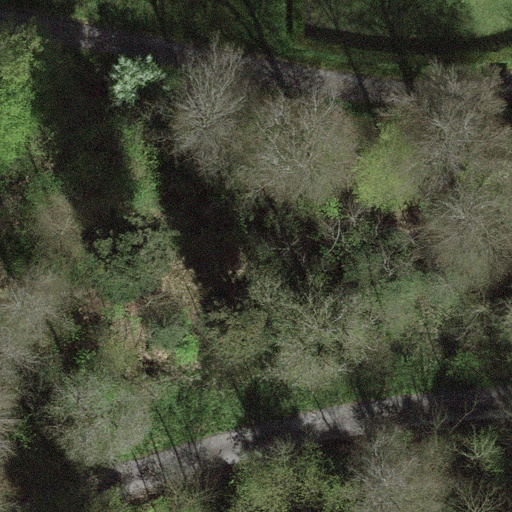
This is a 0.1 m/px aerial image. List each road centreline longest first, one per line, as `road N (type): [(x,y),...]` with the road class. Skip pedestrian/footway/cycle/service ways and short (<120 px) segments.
road 1 (track): [(0,20),(319,81),(472,97),(511,80)]
road 2 (track): [(511,398),(255,443),(41,511)]
